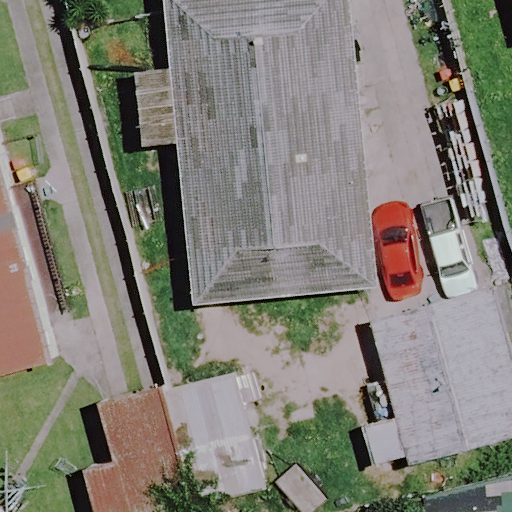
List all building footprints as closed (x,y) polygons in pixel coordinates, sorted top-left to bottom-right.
[(361,293),(331,0),(166,0),(173,62),(123,67),(131,151),(173,147),(189,310),(361,293)] [(0,375),(46,363),(0,200),(0,375)] [(511,435),(511,374),(487,289),(330,335),(371,476),(511,435)] [(89,511),(187,511),(260,491),(224,368),(61,415),(89,511)] [(511,511),(511,467),(399,485),(403,511),(511,511)]
